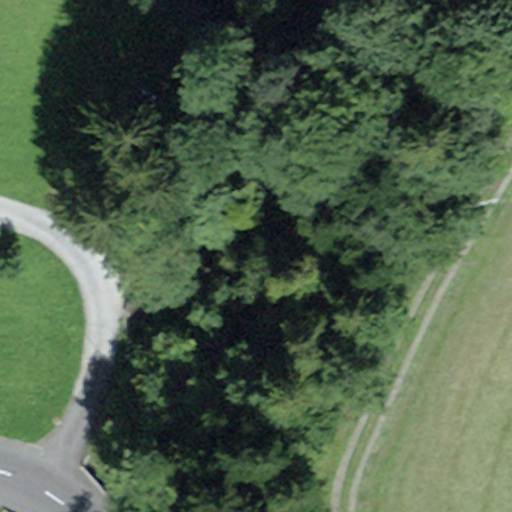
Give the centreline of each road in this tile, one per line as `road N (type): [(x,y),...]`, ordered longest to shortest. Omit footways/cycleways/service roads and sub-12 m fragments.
road 1 (track): [(343,511),(355,453),(423,301),(511,142)]
road 2 (track): [(51,490),(99,359),(96,286),(60,234),(0,213)]
